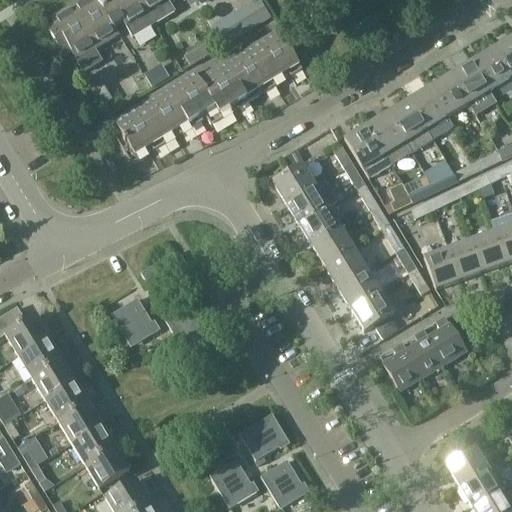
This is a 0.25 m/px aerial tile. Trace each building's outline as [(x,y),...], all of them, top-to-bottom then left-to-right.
[(85,0),(51,21),(56,29),(48,34),(64,60),(71,55),(84,75),(102,63),(96,52),(119,38),(113,29),(112,29),(94,0),(85,0)] [(146,15),(136,0),(94,0),(112,29),(113,29),(122,23),(125,29),(129,26),(129,25),(146,15)] [(136,0),(146,15),(163,4),(164,5),(168,2),(166,0),(178,0),(179,1),(180,0),(136,0)] [(257,0),(211,28),(223,48),(271,19),(259,0),(257,0)] [(113,138),(130,166),(132,168),(207,123),(211,130),(303,73),(277,32),(198,80),(194,73),(113,123),(120,134),(113,138)] [(511,81),(511,83),(511,39),(492,52),(511,81)] [(204,45),(211,57),(217,53),(210,41),(204,45)] [(204,45),(197,49),(205,61),(211,57),(204,45)] [(205,61),(197,49),(190,53),(198,66),(205,61)] [(511,81),(492,52),(471,65),(489,94),(511,81)] [(198,66),(190,53),(184,58),(191,70),(198,66)] [(489,94),(471,65),(450,78),(468,107),(489,94)] [(468,107),(450,78),(429,91),(448,120),(468,107)] [(101,84),(90,91),(100,109),(112,102),(101,84)] [(448,120),(429,91),(409,103),(427,133),(427,132),(448,120)] [(427,133),(409,103),(388,116),(406,146),(406,145),(412,156),(433,142),(427,132),(427,133)] [(406,146),(388,116),(367,129),(385,158),(406,146)] [(385,158),(367,129),(345,142),(369,182),(391,168),(385,158)] [(511,147),(497,155),(501,163),(511,158),(511,147)] [(344,172),(353,167),(346,155),(341,149),(333,154),(344,172)] [(474,166),(476,169),(479,174),(501,163),(497,155),(474,166)] [(511,164),(498,171),(503,180),(511,175),(511,164)] [(453,176),(458,184),(479,174),(476,169),(474,166),(453,176)] [(273,186),(286,207),(316,189),(303,167),(273,186)] [(357,193),(365,188),(353,167),(344,172),(357,193)] [(477,181),(481,190),(503,180),(498,171),(477,181)] [(435,194),(458,184),(453,176),(430,186),(435,194)] [(477,181),(456,191),(460,201),(481,190),(477,181)] [(408,197),(413,205),(435,194),(430,186),(408,197)] [(370,214),(379,209),(365,188),(357,193),(370,214)] [(329,210),(316,189),(286,207),(299,228),(329,210)] [(434,202),(439,211),(460,201),(456,191),(434,202)] [(408,197),(390,206),(394,214),(413,205),(408,197)] [(415,222),(439,211),(434,202),(411,213),(415,222)] [(383,235),(391,230),(379,209),(370,214),(383,235)] [(342,231),(329,210),(299,228),(312,250),(342,231)] [(511,213),(492,220),(495,229),(511,223),(511,213)] [(511,265),(511,228),(495,235),(507,268),(511,265)] [(396,257),(404,251),(391,230),(383,235),(396,257)] [(355,252),(342,231),(312,250),(325,271),(355,252)] [(507,268),(495,235),(471,243),(483,276),(507,268)] [(483,276),(471,243),(448,251),(460,284),(483,276)] [(409,278),(417,272),(404,251),(396,257),(409,278)] [(460,284),(448,251),(424,260),(436,293),(460,284)] [(368,273),(355,252),(325,271),(338,292),(368,273)] [(186,284),(170,258),(141,276),(157,303),(186,284)] [(430,293),(417,272),(409,278),(421,298),(430,293)] [(381,295),(368,273),(338,292),(351,313),(381,295)] [(394,316),(381,295),(351,313),(364,335),(394,316)] [(129,348),(155,331),(137,301),(111,318),(129,348)] [(180,348),(206,332),(189,302),(162,318),(180,348)] [(0,340),(4,338),(26,324),(17,310),(0,320),(0,340)] [(35,319),(26,324),(4,338),(17,360),(48,341),(35,319)] [(466,355),(449,327),(445,320),(435,325),(440,333),(428,340),(444,367),(466,355)] [(444,367),(428,340),(423,333),(414,338),(418,346),(406,353),(423,380),(444,367)] [(62,363),(48,341),(17,360),(31,382),(62,363)] [(423,380),(406,353),(402,346),(392,351),(397,358),(383,366),(400,394),(423,380)] [(75,385),(62,363),(31,382),(44,404),(75,385)] [(88,406),(75,385),(44,404),(57,425),(88,406)] [(102,428),(88,406),(57,425),(71,447),(102,428)] [(0,422),(4,428),(10,424),(2,410),(0,411),(0,422)] [(285,446),(269,419),(239,437),(256,464),(285,446)] [(4,428),(12,442),(19,438),(10,424),(4,428)] [(84,469),(115,450),(102,428),(71,447),(84,469)] [(0,441),(0,449),(5,457),(12,453),(3,439),(0,441)] [(129,472),(115,450),(84,469),(98,491),(129,472)] [(459,491),(489,472),(495,468),(489,472),(476,450),(446,469),(459,491)] [(20,467),(12,453),(5,457),(14,471),(20,467)] [(22,458),(31,472),(37,468),(29,454),(22,458)] [(228,509),(254,492),(236,463),(209,479),(228,509)] [(278,509),(305,493),(287,463),(260,480),(278,509)] [(46,482),(37,468),(31,472),(39,486),(46,482)] [(472,511),(511,487),(509,483),(503,482),(495,468),(489,472),(459,491),(472,511)] [(39,497),(30,483),(24,487),(32,501),(39,497)] [(135,483),(104,502),(110,511),(137,511),(149,505),(135,483)] [(511,511),(511,509),(502,494),(511,488),(511,487),(472,511),(511,511)] [(45,511),(48,511),(39,497),(32,501),(38,511),(45,511)]
